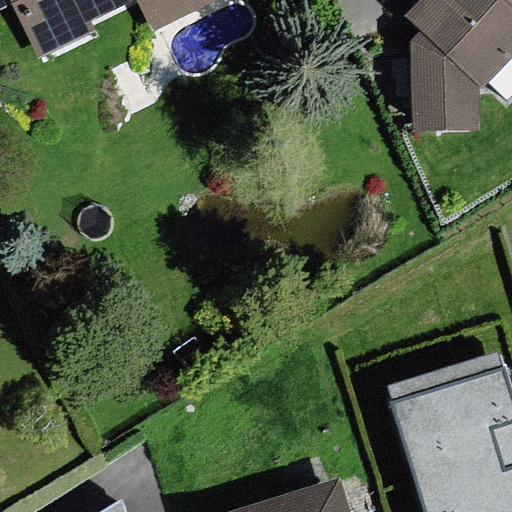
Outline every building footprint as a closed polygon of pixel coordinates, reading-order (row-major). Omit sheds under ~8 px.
[(0,0),(0,14),(13,8),(45,74),(87,54),(82,45),(138,19),(146,36),(220,0),(0,0)] [(511,0),(411,0),(396,18),(409,30),(404,36),(400,124),(473,127),(475,81),(511,40),(511,0)] [(511,511),(511,396),(498,350),(388,383),(427,511),(511,511)] [(347,511),(338,479),(222,511),(347,511)] [(127,511),(124,501),(104,511),(127,511)]
